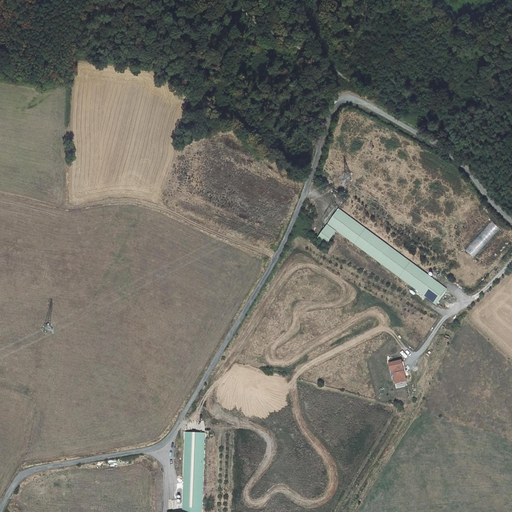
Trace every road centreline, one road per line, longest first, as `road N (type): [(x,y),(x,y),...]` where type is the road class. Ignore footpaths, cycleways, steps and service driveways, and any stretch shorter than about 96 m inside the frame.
road 1 (unclassified): [(0,511),(27,472),(165,442),(277,256),(339,100),(362,102),(441,147),(511,219)]
road 2 (track): [(277,256),(144,202),(69,208)]
